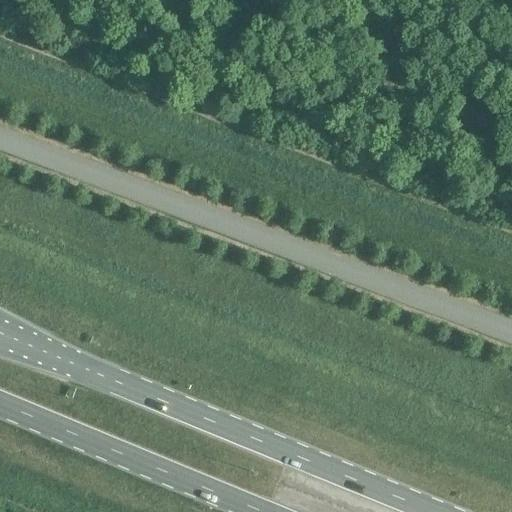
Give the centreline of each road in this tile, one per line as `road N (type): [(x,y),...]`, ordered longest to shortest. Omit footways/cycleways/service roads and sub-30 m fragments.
road 1 (unknown): [(511,242),(0,41)]
road 2 (unclassified): [(511,335),(0,142)]
road 3 (trunk): [(454,511),(0,327)]
road 4 (trunk): [(0,396),(283,511)]
